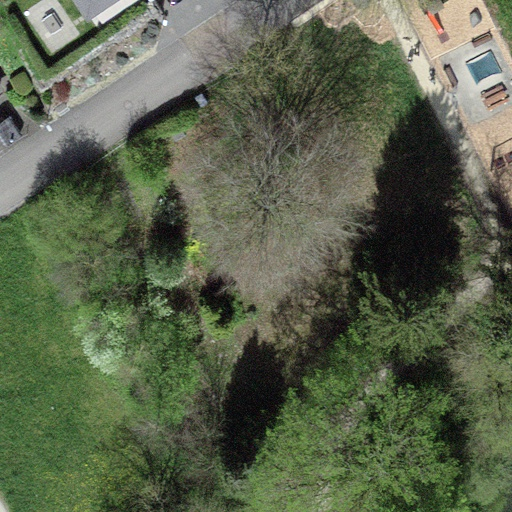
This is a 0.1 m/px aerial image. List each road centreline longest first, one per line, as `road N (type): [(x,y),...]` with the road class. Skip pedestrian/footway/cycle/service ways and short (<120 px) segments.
road 1 (residential): [(280,0),(0,188)]
road 2 (track): [(386,0),(511,251)]
road 3 (track): [(511,269),(397,356)]
